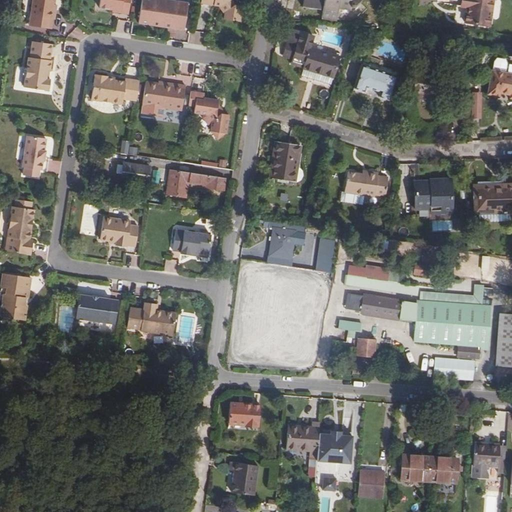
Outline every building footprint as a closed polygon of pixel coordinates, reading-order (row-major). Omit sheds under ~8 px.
[(56,17),(58,7),(56,6),(56,1),(56,0),(32,0),(29,22),(53,25),(54,16),(56,17)] [(121,12),(129,13),(130,0),(100,0),(99,7),(121,10),(121,12)] [(142,0),(139,22),(174,28),(178,1),(173,0),(142,0)] [(231,0),(201,0),(201,3),(222,6),(225,12),(224,20),(240,22),(243,6),(235,5),(231,0)] [(324,0),(323,7),(338,10),(339,5),(352,7),(360,0),(324,0)] [(466,0),(439,0),(439,3),(441,3),(439,18),(463,22),(466,0)] [(178,1),(174,28),(184,30),(189,2),(178,1)] [(337,19),(338,10),(323,7),(322,17),(337,19)] [(315,74),(313,81),(330,86),(339,58),(309,49),(313,38),(288,30),(285,42),(297,46),(293,60),(291,65),(304,69),(303,71),(315,74)] [(49,79),(47,78),(44,78),(45,70),(48,70),(50,59),(48,59),(51,42),(32,40),(29,56),(27,56),(22,85),(48,89),(49,79)] [(281,56),(293,60),(297,46),(285,42),(281,56)] [(375,99),(384,103),(395,80),(362,65),(351,88),(361,93),(363,88),(377,94),(375,99)] [(315,74),(303,71),(301,77),(313,81),(315,74)] [(511,99),(511,100),(511,75),(494,72),(490,94),(499,96),(499,94),(511,96),(511,99)] [(136,100),(139,81),(124,78),(124,81),(114,80),(106,79),(107,76),(107,75),(94,73),(90,99),(121,104),(122,98),(136,100)] [(421,96),(430,98),(441,99),(444,80),(415,76),(411,100),(421,101),(421,96)] [(184,85),(171,83),(171,86),(157,84),(145,82),(141,104),(181,110),(184,85)] [(217,107),(218,103),(219,99),(204,96),(204,92),(190,90),(188,103),(194,104),(193,112),(203,113),(203,117),(207,123),(211,124),(209,131),(211,130),(217,138),(224,133),(226,134),(229,114),(225,113),(221,113),(217,107)] [(481,119),(481,96),(470,96),(470,119),(481,119)] [(28,135),(26,147),(45,150),(45,149),(43,149),(45,137),(28,135)] [(271,177),(293,182),(301,154),(303,146),(280,141),(271,177)] [(26,147),(22,166),(24,166),(38,169),(40,169),(42,160),(43,160),(45,150),(26,147)] [(136,156),(137,148),(129,147),(128,154),(136,156)] [(303,154),(301,154),(293,182),(297,182),(300,181),(304,176),(303,171),(300,168),(303,154)] [(147,166),(122,162),(120,181),(145,185),(147,166)] [(38,169),(24,166),(23,173),(37,176),(38,169)] [(169,189),(181,191),(183,181),(202,183),(201,187),(222,191),(223,178),(171,170),(169,189)] [(346,170),(343,189),(339,188),(337,198),(338,200),(340,200),(341,199),(356,202),(357,204),(360,204),(361,204),(362,203),(363,201),(361,199),(363,193),(373,195),(373,194),(384,196),(388,178),(376,175),(377,172),(365,170),(365,173),(361,172),(346,170)] [(431,207),(431,209),(451,209),(450,180),(431,181),(431,184),(419,184),(420,189),(414,189),(415,208),(431,207)] [(183,181),(181,191),(186,191),(186,185),(201,187),(202,183),(183,181)] [(431,184),(431,181),(414,182),(414,189),(420,189),(419,184),(431,184)] [(511,190),(503,191),(478,191),(476,191),(477,216),(509,215),(511,214),(511,190)] [(29,239),(31,228),(29,225),(30,221),(33,218),(34,209),(31,209),(31,203),(16,201),(15,206),(12,206),(11,216),(8,218),(7,223),(9,226),(7,237),(9,241),(8,251),(31,254),(34,240),(29,239)] [(97,210),(84,209),(81,233),(94,235),(97,210)] [(114,239),(114,242),(114,244),(124,246),(125,244),(134,245),(137,226),(129,225),(130,220),(102,216),(98,238),(107,239),(108,238),(114,239)] [(431,221),(432,231),(454,231),(453,220),(431,221)] [(268,257),(289,260),(293,232),(272,229),(268,257)] [(195,254),(195,257),(206,259),(210,237),(175,231),(172,252),(179,253),(179,255),(189,256),(190,254),(195,254)] [(314,270),(328,273),(335,243),(320,240),(314,270)] [(481,281),(511,282),(511,258),(482,258),(481,281)] [(416,275),(433,277),(434,267),(417,265),(416,275)] [(366,266),(365,270),(380,272),(379,281),(387,282),(388,269),(366,266)] [(365,270),(364,278),(379,281),(380,272),(365,270)] [(3,273),(0,292),(0,295),(3,296),(2,304),(0,316),(0,318),(2,322),(7,323),(10,320),(25,322),(27,306),(24,305),(25,298),(28,298),(32,278),(3,273)] [(438,289),(387,282),(379,281),(364,278),(347,276),(347,282),(402,290),(494,304),(495,298),(438,289)] [(76,308),(74,319),(76,319),(79,323),(86,324),(89,321),(114,325),(118,301),(78,295),(76,308)] [(358,306),(357,311),(363,312),(363,314),(417,323),(416,340),(478,346),(482,306),(421,299),(420,303),(356,297),(355,306),(358,306)] [(144,303),(143,311),(130,309),(126,328),(140,330),(140,333),(172,338),(176,315),(157,312),(158,305),(144,303)] [(511,313),(502,313),(497,364),(511,365),(511,313)] [(343,330),(350,330),(356,331),(357,323),(343,321),(343,330)] [(359,342),(355,341),(355,349),(359,349),(358,355),(375,358),(377,341),(359,339),(359,342)] [(479,347),(459,346),(458,357),(478,359),(479,347)] [(433,358),(433,378),(473,380),(474,360),(433,358)] [(227,429),(258,432),(261,406),(229,403),(227,429)] [(285,449),(309,451),(317,452),(318,434),(319,424),(312,423),(311,428),(287,427),(285,449)] [(330,435),(318,434),(317,452),(316,456),(316,461),(350,464),(352,436),(341,435),(330,435)] [(498,460),(499,445),(474,443),(473,465),(497,467),(496,474),(503,474),(504,460),(498,460)] [(400,480),(427,482),(429,458),(401,456),(400,480)] [(429,458),(427,482),(455,484),(457,460),(429,458)] [(270,466),(269,471),(275,472),(277,461),(261,459),(260,464),(270,466)] [(234,472),(231,492),(253,496),(257,466),(230,461),(228,471),(234,472)] [(384,473),(359,471),(357,496),(382,497),(384,473)] [(336,479),(323,478),(322,490),(335,491),(336,479)] [(500,511),(502,494),(487,493),(485,511),(500,511)] [(283,500),(282,506),(295,508),(296,502),(283,500)] [(275,505),(260,503),(258,511),(274,511),(276,505),(275,505)]
